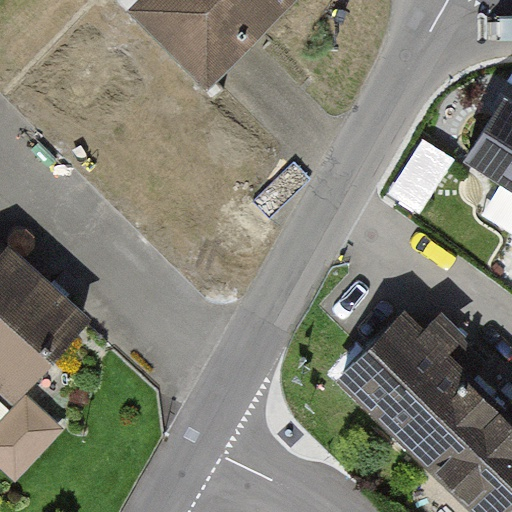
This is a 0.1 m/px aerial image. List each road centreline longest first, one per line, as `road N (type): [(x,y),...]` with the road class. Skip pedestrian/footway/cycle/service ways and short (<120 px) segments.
road 1 (residential): [(199,442),(452,0)]
road 2 (residential): [(315,511),(199,442)]
